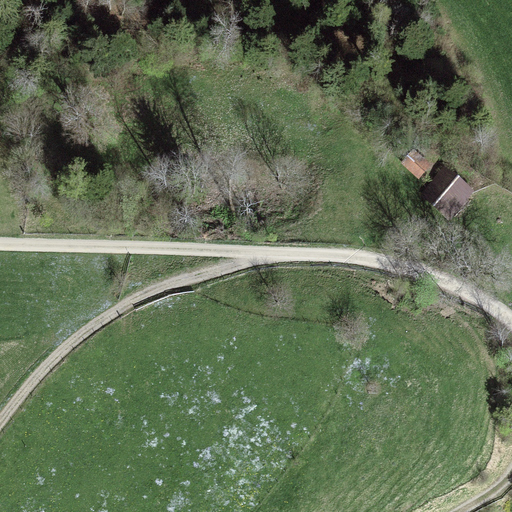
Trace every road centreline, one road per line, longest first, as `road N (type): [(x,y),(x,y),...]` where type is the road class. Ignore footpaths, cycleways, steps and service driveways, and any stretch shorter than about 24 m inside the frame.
road 1 (track): [(0,247),(346,255),(425,273),(511,320)]
road 2 (track): [(0,422),(65,345),(125,305),(170,283),(286,254)]
